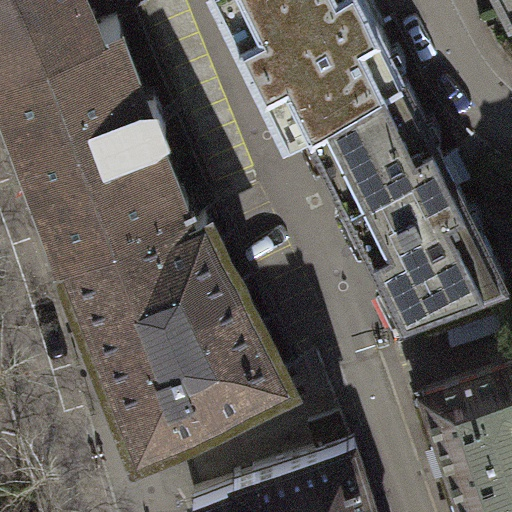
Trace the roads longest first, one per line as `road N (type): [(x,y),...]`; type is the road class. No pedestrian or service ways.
road 1 (tertiary): [(71,487),(0,291)]
road 2 (residential): [(413,511),(356,354)]
road 3 (residential): [(422,0),(480,99),(511,118)]
